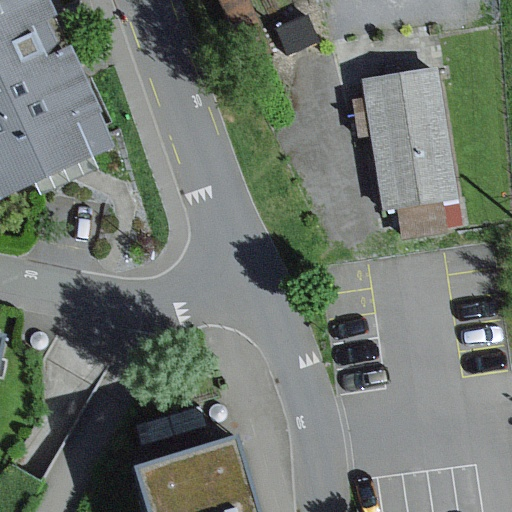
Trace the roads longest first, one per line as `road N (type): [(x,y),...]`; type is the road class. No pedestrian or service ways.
road 1 (residential): [(244,286),(143,0)]
road 2 (residential): [(244,286),(175,305),(0,273)]
road 3 (residential): [(325,511),(307,382),(244,286)]
